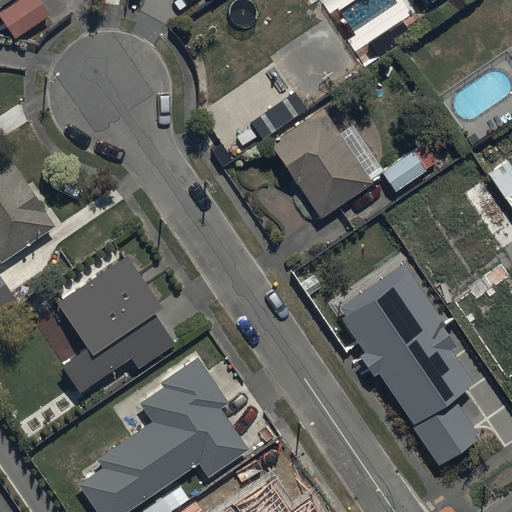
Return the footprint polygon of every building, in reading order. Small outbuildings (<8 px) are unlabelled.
[(0,0),(0,10),(15,0),(0,0)] [(40,0),(15,0),(0,10),(0,16),(13,36),(49,13),(40,0)] [(307,55),(271,0),(223,0),(201,15),(250,92),(307,55)] [(321,115),(269,153),(318,219),(370,182),(321,115)] [(424,141),(381,171),(394,189),(437,160),(424,141)] [(7,154),(0,158),(0,258),(3,263),(57,228),(7,154)] [(511,218),(484,176),(461,191),(500,252),(511,243),(511,218)] [(177,344),(125,263),(58,306),(88,352),(61,370),(83,404),(177,344)] [(403,275),(343,314),(440,462),(480,435),(456,399),(476,386),(403,275)] [(0,276),(0,310),(16,300),(0,276)] [(511,282),(510,280),(461,313),(511,388),(511,387),(511,282)] [(250,451),(194,366),(141,402),(155,424),(72,479),(93,511),(130,511),(198,467),(207,480),(250,451)] [(278,511),(256,483),(219,511),(278,511)]
